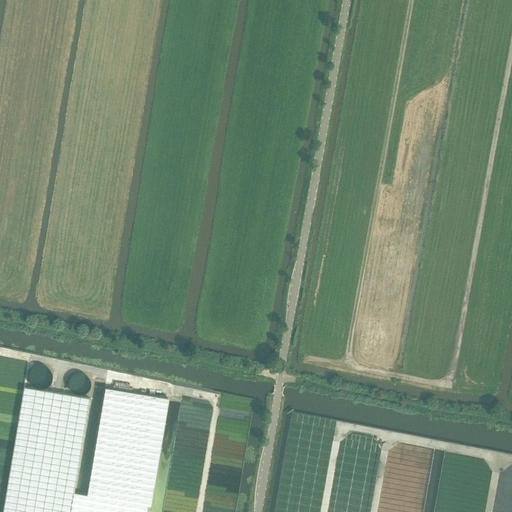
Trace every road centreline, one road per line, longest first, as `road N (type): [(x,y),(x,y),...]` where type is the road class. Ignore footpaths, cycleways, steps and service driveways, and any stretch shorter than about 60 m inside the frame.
road 1 (unclassified): [(345,0),(256,511)]
road 2 (track): [(342,366),(412,0)]
road 3 (track): [(447,389),(511,48)]
road 4 (track): [(280,377),(0,319)]
